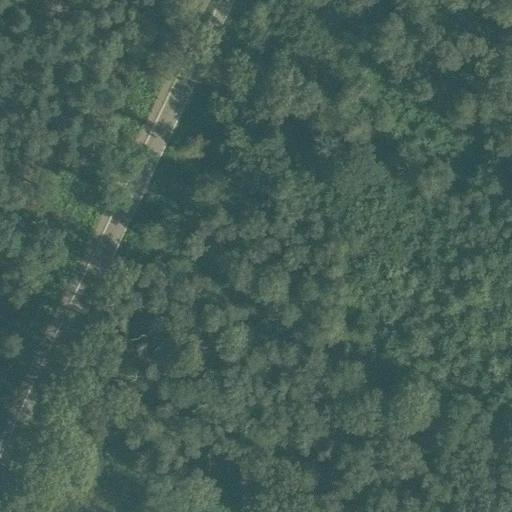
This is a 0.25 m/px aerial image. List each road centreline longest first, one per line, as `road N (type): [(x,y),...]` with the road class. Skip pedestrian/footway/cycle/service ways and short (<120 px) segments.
road 1 (tertiary): [(0,504),(242,0)]
road 2 (track): [(211,68),(357,140),(511,195)]
